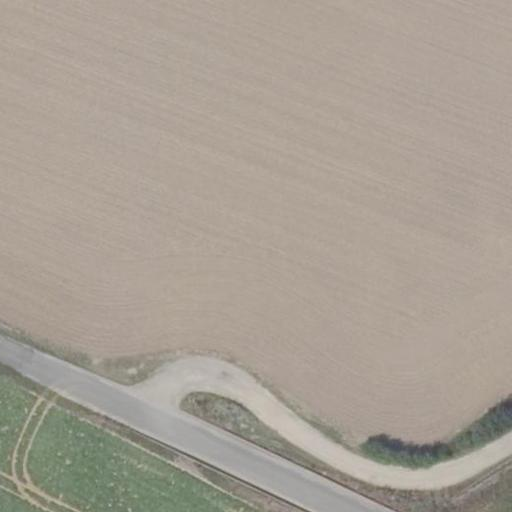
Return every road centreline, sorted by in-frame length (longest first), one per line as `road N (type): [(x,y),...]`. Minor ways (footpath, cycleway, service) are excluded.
road 1 (track): [(511,442),(452,472),(396,480),(357,467),(229,383),(197,375),(166,384),(133,409)]
road 2 (unclassified): [(0,346),(350,511)]
